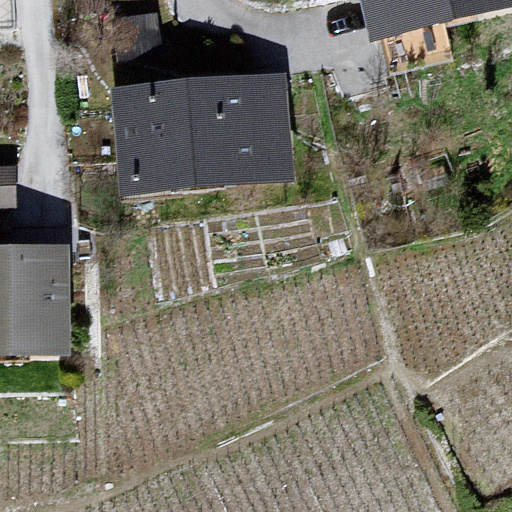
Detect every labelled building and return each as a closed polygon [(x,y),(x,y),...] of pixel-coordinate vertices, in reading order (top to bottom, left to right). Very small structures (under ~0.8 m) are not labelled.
[(345,0),(360,59),(502,25),(496,0),(345,0)] [(140,52),(166,51),(164,11),(138,12),(140,52)] [(96,93),(100,189),(267,182),(263,86),(96,93)] [(0,212),(21,213),(23,166),(0,164),(0,212)] [(0,258),(0,358),(41,359),(42,258),(0,258)]
